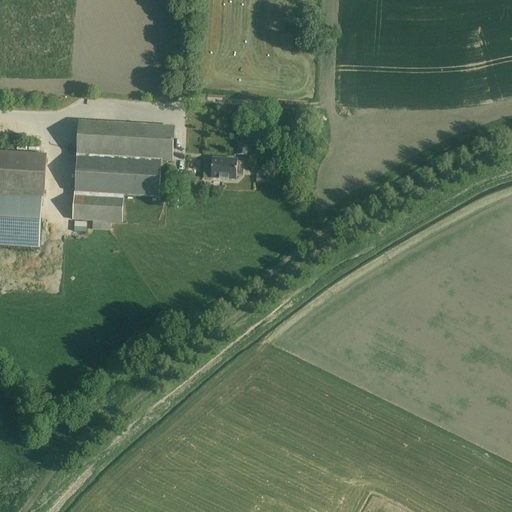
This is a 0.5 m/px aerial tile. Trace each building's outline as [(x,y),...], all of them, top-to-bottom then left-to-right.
[(78,158),(78,160),(76,194),(76,198),(75,221),(122,224),(123,200),(122,200),(122,197),(160,199),(162,165),(161,164),(161,163),(172,164),(174,129),(80,124),(78,158)] [(247,156),(248,139),(239,138),(238,156),(247,156)] [(0,193),(44,196),(46,156),(0,153),(0,193)] [(204,170),(204,179),(211,179),(236,181),(237,177),(240,177),(240,175),(242,175),(243,170),(242,170),(242,164),(243,164),(243,163),(238,163),(238,161),(213,159),(212,161),(207,161),(207,170),(204,170)] [(261,183),(277,184),(278,172),(261,171),(261,183)] [(0,247),(41,250),(44,199),(0,196),(0,247)]
